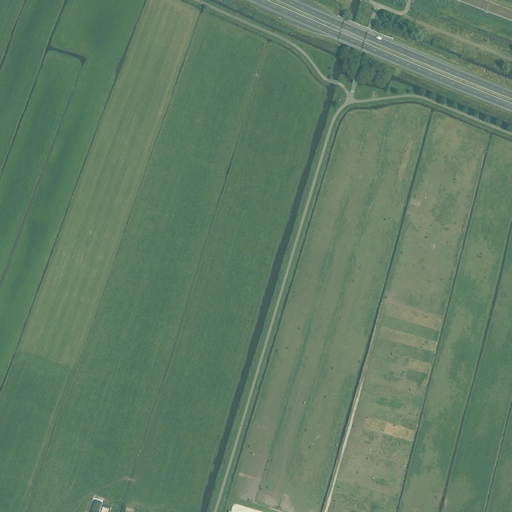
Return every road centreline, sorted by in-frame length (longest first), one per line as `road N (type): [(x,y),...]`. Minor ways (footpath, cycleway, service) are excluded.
road 1 (trunk): [(258,0),(511,107)]
road 2 (trunk): [(511,95),(284,0)]
